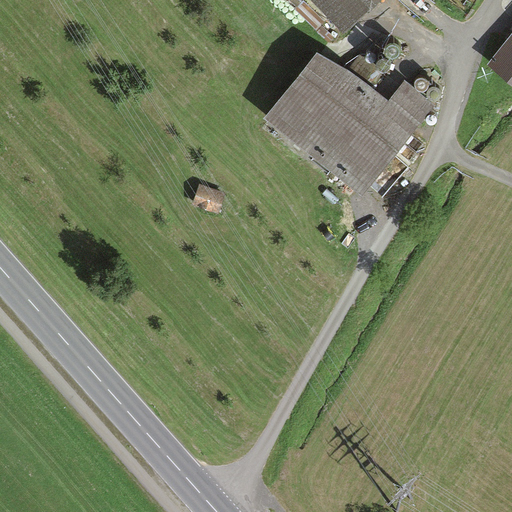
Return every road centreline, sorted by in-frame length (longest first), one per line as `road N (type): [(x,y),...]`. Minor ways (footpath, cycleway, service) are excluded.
road 1 (residential): [(443,141),(225,511)]
road 2 (primary): [(0,267),(216,511)]
